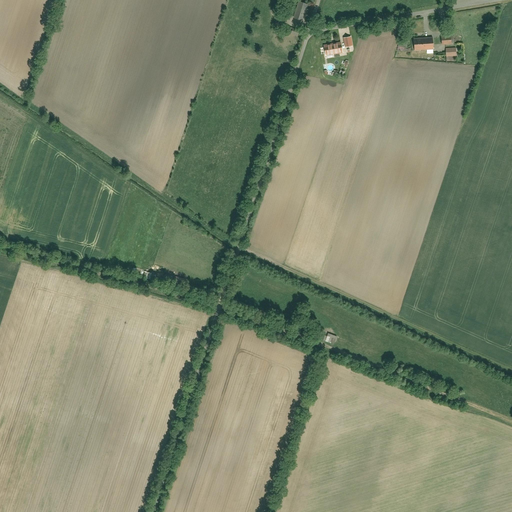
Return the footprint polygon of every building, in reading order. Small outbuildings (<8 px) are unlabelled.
[(307,5),(298,1),(292,17),(301,21),(307,5)] [(351,36),(343,37),(345,46),(352,45),(351,36)] [(433,37),(414,38),(415,50),(433,49),(433,37)] [(340,41),(323,44),(326,57),(333,56),(333,53),(342,52),(340,41)] [(456,47),(446,48),(446,56),(457,56),(456,47)] [(327,341),(335,344),(339,336),(330,333),(327,341)]
